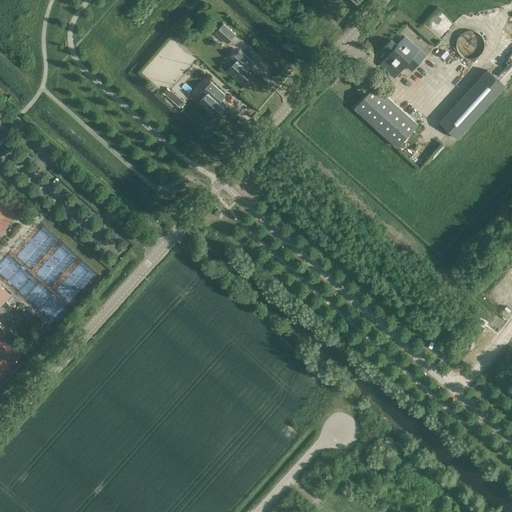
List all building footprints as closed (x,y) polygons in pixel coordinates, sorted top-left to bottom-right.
[(223,24),(215,33),(228,44),(236,35),(223,24)] [(484,49),(485,44),(483,38),(480,34),(475,31),(470,30),(465,31),(460,34),(457,39),(456,44),(457,50),(460,54),(465,57),(471,58),(476,57),(481,54),(484,49)] [(412,70),(426,55),(404,36),(397,45),(391,39),(384,47),(387,50),(382,55),(385,58),(380,64),(395,78),(406,65),(412,70)] [(254,63),(240,50),(231,59),(235,63),(228,70),(245,85),(255,73),(249,68),(249,66),(248,65),(251,61),(253,63),(254,63)] [(458,138),(505,86),(487,70),(440,122),(458,138)] [(225,95),(211,82),(202,92),(206,95),(199,102),(216,117),(226,105),(220,100),(220,98),(219,97),(222,93),(224,95),(225,95)] [(355,107),(398,146),(418,124),(375,85),(355,107)] [(180,107),(184,103),(170,90),(166,95),(180,107)] [(25,237),(41,219),(35,214),(19,232),(25,237)] [(0,305),(11,294),(0,284),(0,305)]
